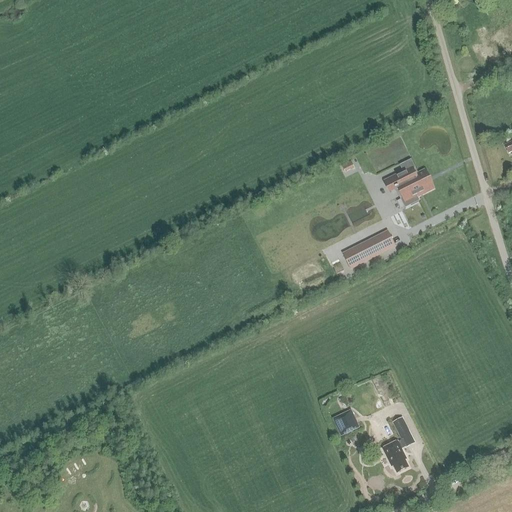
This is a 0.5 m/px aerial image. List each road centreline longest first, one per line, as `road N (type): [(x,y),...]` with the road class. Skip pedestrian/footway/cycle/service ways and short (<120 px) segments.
road 1 (unclassified): [(511,279),(429,0)]
road 2 (unclassified): [(511,454),(401,511)]
